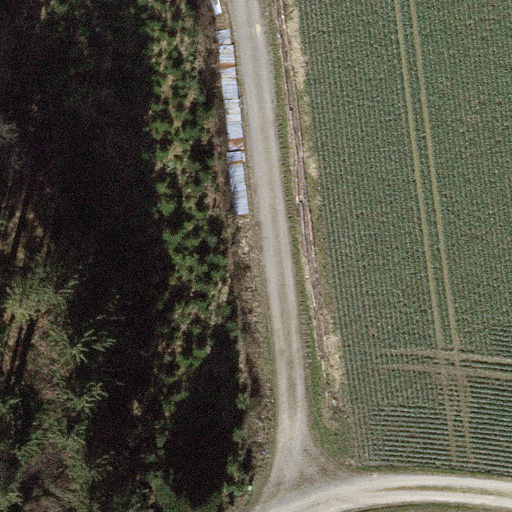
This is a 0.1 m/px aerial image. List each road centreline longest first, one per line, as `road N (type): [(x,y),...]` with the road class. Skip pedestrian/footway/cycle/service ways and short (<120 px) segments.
road 1 (track): [(239,0),(294,489)]
road 2 (track): [(511,508),(294,489),(258,511)]
